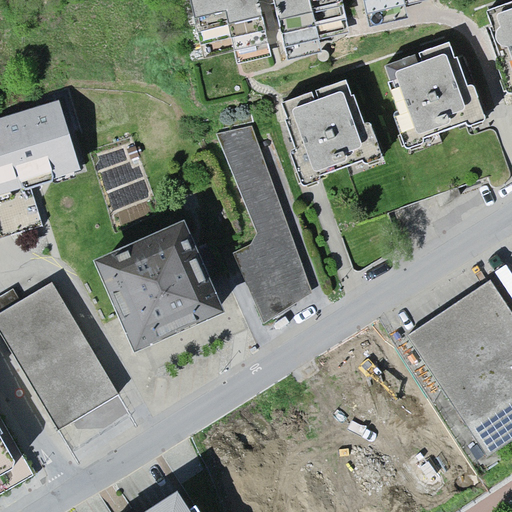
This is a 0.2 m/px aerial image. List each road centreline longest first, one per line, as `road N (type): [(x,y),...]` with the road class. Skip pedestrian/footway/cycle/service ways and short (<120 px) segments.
road 1 (residential): [(69,493),(511,211)]
road 2 (unknown): [(152,420),(58,260)]
road 3 (residential): [(69,493),(0,369)]
